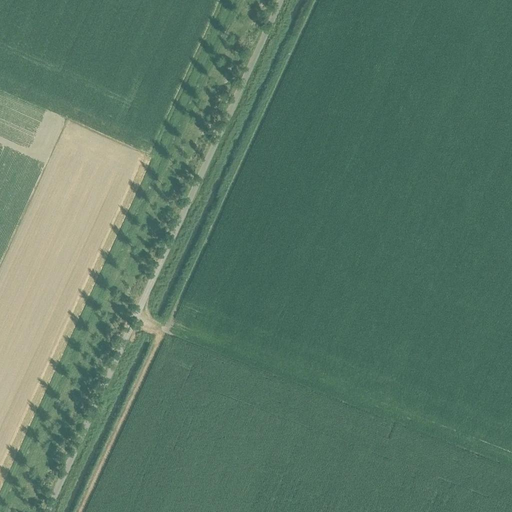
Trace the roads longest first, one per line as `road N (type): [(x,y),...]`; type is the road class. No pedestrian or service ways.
road 1 (unclassified): [(44,511),(280,0)]
road 2 (track): [(235,0),(0,498)]
